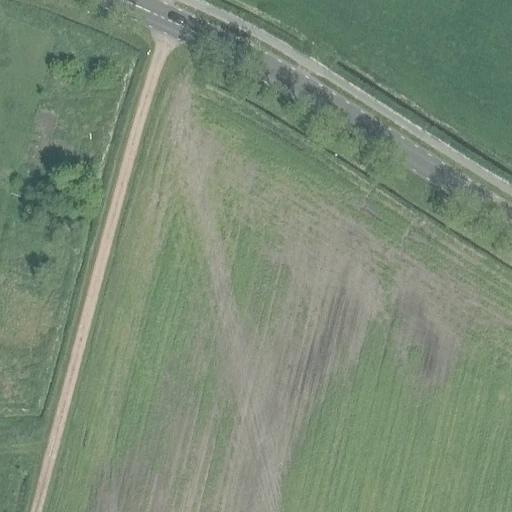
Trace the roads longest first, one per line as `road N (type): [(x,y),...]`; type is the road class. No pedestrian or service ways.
road 1 (track): [(33,511),(167,21)]
road 2 (secondary): [(511,217),(281,79),(115,0)]
